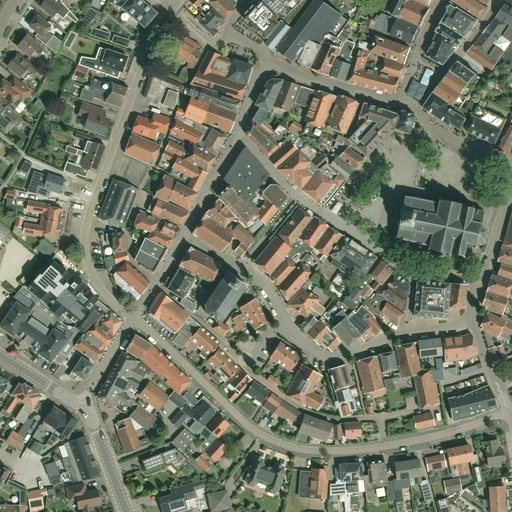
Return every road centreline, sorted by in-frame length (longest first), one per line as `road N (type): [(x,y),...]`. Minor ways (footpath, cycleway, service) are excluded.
road 1 (residential): [(171,10),(142,67),(85,229),(84,252),(102,290)]
road 2 (residential): [(143,326),(272,441),(323,451),(384,446)]
road 3 (residential): [(154,286),(130,260),(132,212),(209,43)]
road 4 (residential): [(381,418),(310,414),(245,368),(286,324)]
road 5 (residential): [(181,238),(261,281),(286,324)]
road 6 (residential): [(267,59),(303,78),(397,103)]
road 7 (residential): [(286,324),(325,359),(402,337)]
road 8 (residential): [(384,446),(509,409)]
road 9 (residential): [(328,217),(236,135)]
